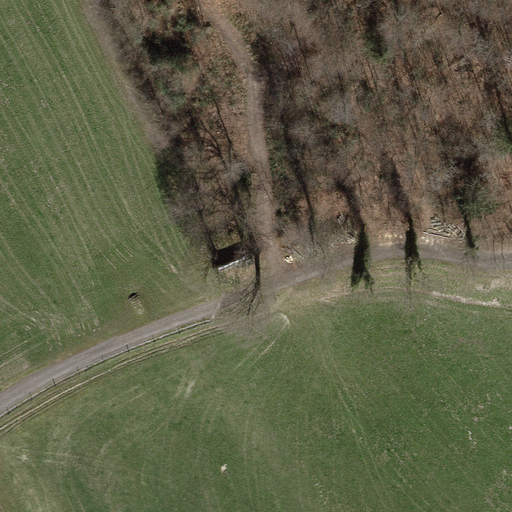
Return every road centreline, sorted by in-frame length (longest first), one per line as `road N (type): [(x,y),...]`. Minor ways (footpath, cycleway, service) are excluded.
road 1 (track): [(0,404),(116,343),(356,260),(423,252),(511,262)]
road 2 (track): [(280,283),(254,73),(210,0)]
